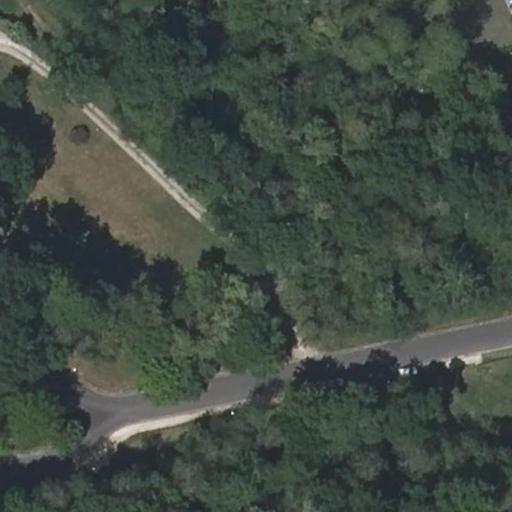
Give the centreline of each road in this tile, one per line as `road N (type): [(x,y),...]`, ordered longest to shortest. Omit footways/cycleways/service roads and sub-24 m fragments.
road 1 (unclassified): [(511,331),(98,413)]
road 2 (unclassified): [(0,465),(65,458),(99,436),(98,413)]
